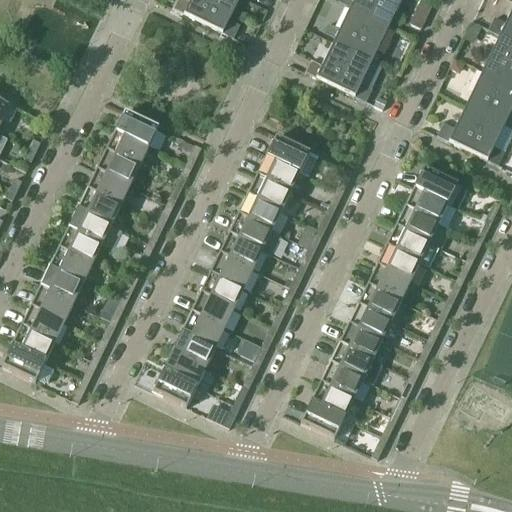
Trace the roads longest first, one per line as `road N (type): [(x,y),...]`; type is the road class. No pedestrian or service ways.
road 1 (residential): [(238,471),(463,0)]
road 2 (residential): [(92,448),(302,0)]
road 3 (residential): [(0,287),(137,0)]
road 4 (residential): [(398,499),(406,455),(511,242)]
road 5 (tertiary): [(398,499),(238,471)]
road 6 (tertiary): [(238,471),(92,448)]
